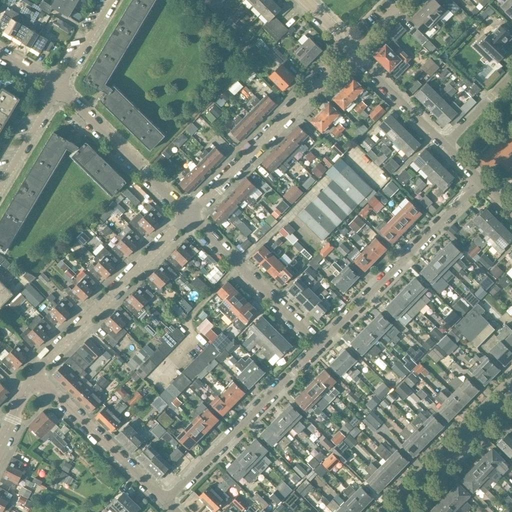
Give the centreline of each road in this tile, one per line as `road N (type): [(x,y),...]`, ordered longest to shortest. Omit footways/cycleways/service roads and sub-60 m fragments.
road 1 (residential): [(187,217),(351,51)]
road 2 (residential): [(320,345),(479,181)]
road 3 (residential): [(33,376),(187,217)]
road 4 (residential): [(165,503),(320,345)]
road 5 (residential): [(320,345),(187,217)]
road 6 (residential): [(187,217),(58,86)]
road 7 (residential): [(165,503),(33,376)]
road 8 (residential): [(394,511),(511,394)]
road 9 (residential): [(443,145),(351,51)]
